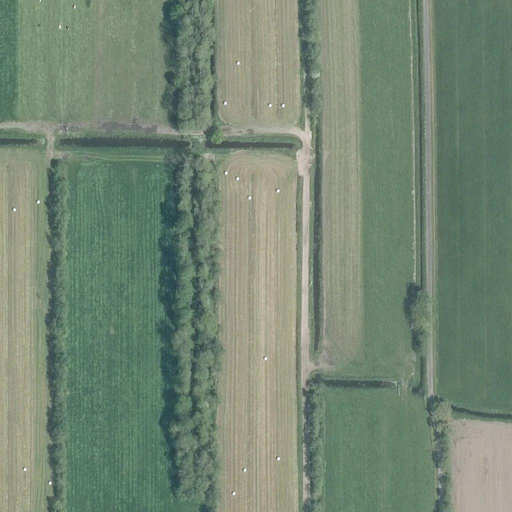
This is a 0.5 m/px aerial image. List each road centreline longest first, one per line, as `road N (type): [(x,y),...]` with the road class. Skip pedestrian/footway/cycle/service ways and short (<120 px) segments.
road 1 (unclassified): [(438,511),(429,399),(425,0)]
road 2 (track): [(300,0),(309,511)]
